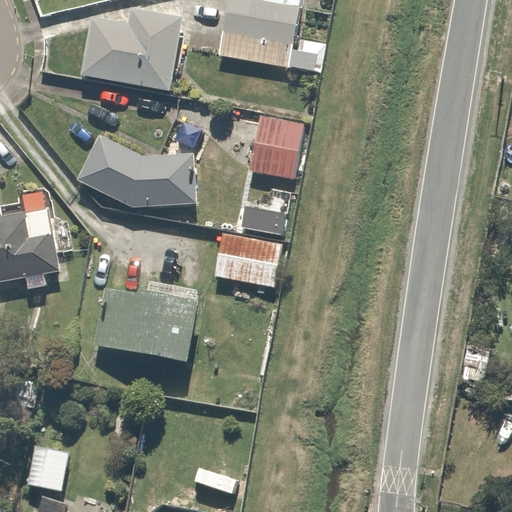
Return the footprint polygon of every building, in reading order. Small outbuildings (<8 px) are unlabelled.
[(225,0),(216,58),(325,74),(330,42),(298,37),(303,0),(225,0)] [(187,19),(135,9),(131,26),(94,19),(82,77),(172,94),(187,19)] [(309,119),(262,110),(250,173),(297,181),(309,119)] [(198,205),(195,156),(146,159),(100,136),(78,181),(136,209),(198,205)] [(0,219),(0,284),(28,279),(30,293),(49,289),(46,276),(61,273),(46,194),(24,198),(27,214),(0,219)] [(287,241),(222,231),(214,277),(280,287),(287,241)] [(148,294),(106,287),(96,347),(187,363),(200,290),(151,282),(148,294)] [(196,410),(194,429),(224,432),(227,413),(196,410)] [(71,450),(35,445),(30,485),(65,490),(71,450)]
